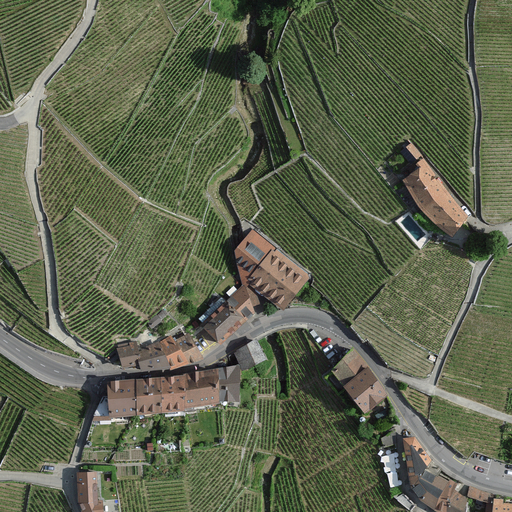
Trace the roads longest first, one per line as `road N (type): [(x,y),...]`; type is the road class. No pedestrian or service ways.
road 1 (track): [(93,0),(41,80),(29,175),(47,243),(53,315),(102,378)]
road 2 (tertiary): [(379,368),(335,325),(288,316),(203,364),(102,378)]
road 3 (track): [(475,0),(479,218),(488,231),(511,230)]
road 4 (track): [(511,240),(478,269),(430,389)]
road 5 (tertiary): [(401,404),(450,463),(511,488)]
road 6 (unclassified): [(102,378),(69,483),(77,511)]
